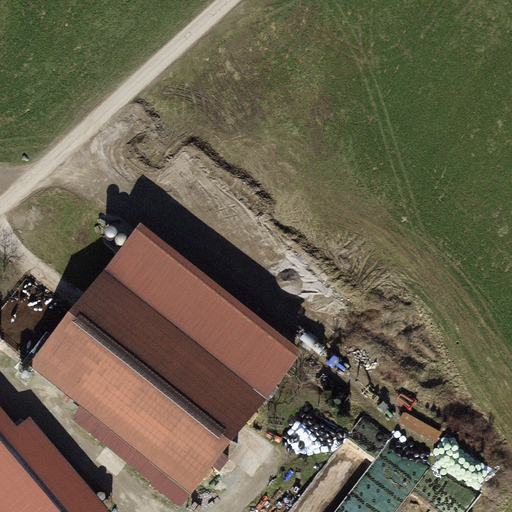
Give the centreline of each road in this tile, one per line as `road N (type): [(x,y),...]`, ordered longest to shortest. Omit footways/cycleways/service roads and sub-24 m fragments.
road 1 (unclassified): [(0,211),(235,0)]
road 2 (track): [(0,395),(145,511)]
